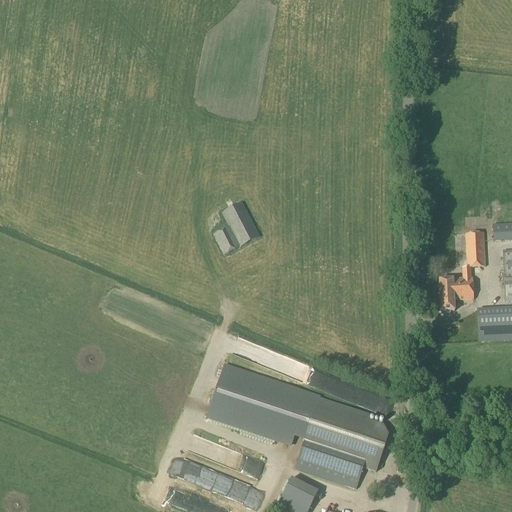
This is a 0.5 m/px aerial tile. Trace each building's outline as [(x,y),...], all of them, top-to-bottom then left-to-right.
[(213,236),(224,257),(259,238),(242,204),(222,214),(229,228),(213,236)] [(511,225),(493,226),(494,243),(511,241),(511,225)] [(439,281),(440,313),(454,312),(454,302),(473,301),(472,279),(471,280),(470,269),(485,268),(483,235),(465,236),(467,269),(462,269),(463,280),(453,280),(439,281)] [(477,311),(479,344),(511,342),(511,252),(503,253),(505,308),(511,308),(511,309),(484,311),(477,311)] [(384,426),(369,422),(371,416),(319,400),(319,399),(224,368),(207,418),(291,446),(294,436),(305,440),(295,471),(356,491),(363,469),(376,474),(389,437),(384,426)]
